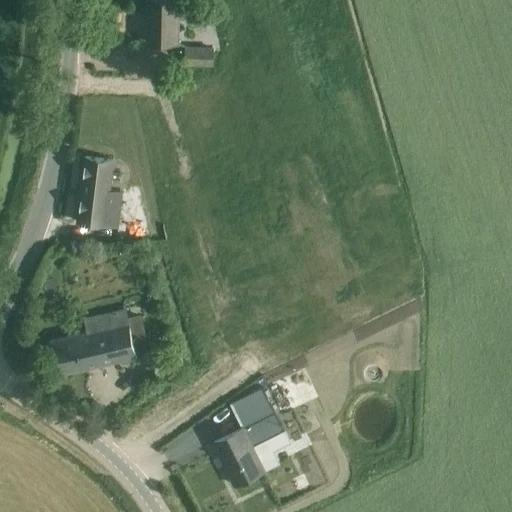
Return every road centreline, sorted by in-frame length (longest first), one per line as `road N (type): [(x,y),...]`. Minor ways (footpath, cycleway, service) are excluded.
road 1 (tertiary): [(0,319),(54,123),(67,0)]
road 2 (tertiary): [(151,511),(125,466),(0,380)]
